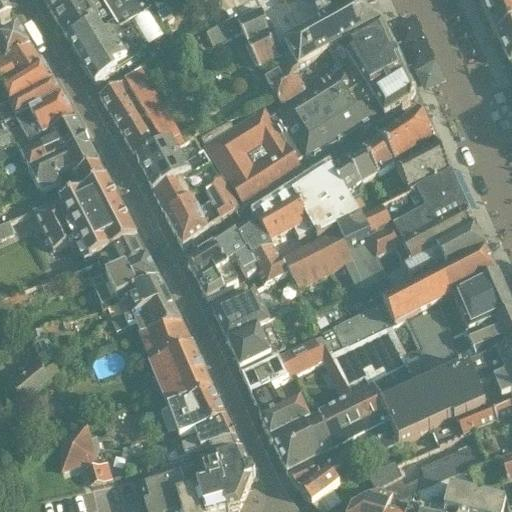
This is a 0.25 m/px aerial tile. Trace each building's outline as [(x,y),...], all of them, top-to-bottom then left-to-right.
[(0,0),(0,24),(11,18),(1,0),(0,0)] [(42,0),(47,9),(47,10),(66,0),(42,0)] [(91,7),(87,0),(66,0),(47,10),(59,30),(75,23),(72,20),(102,5),(100,1),(91,7)] [(115,46),(130,66),(139,61),(146,49),(163,40),(147,13),(151,11),(143,0),(99,0),(100,1),(102,5),(110,16),(114,24),(107,29),(115,46)] [(369,1),(369,0),(282,0),(280,1),(278,0),(231,0),(241,18),(260,9),(273,33),(278,30),(288,48),(369,1)] [(511,0),(477,0),(478,2),(493,33),(511,23),(511,0)] [(381,27),(369,1),(288,48),(301,73),(340,51),(381,27)] [(110,16),(102,5),(72,20),(75,23),(59,30),(66,42),(98,26),(97,23),(100,22),(110,16)] [(470,67),(487,59),(464,8),(447,16),(470,67)] [(301,73),(288,48),(278,30),(273,33),(260,9),(241,18),(203,39),(211,53),(242,36),(259,72),(271,66),(275,74),(288,67),(289,71),(265,85),(282,111),(306,96),(294,77),(301,73)] [(399,25),(408,46),(427,38),(419,17),(399,25)] [(511,23),(493,33),(510,72),(511,71),(511,23)] [(102,32),(98,26),(66,42),(94,89),(116,75),(130,66),(115,46),(107,29),(102,32)] [(381,27),(340,51),(351,69),(372,103),(406,80),(405,79),(406,79),(401,70),(402,69),(394,52),(393,52),(389,42),(389,43),(381,27)] [(0,65),(29,51),(17,29),(0,39),(0,65)] [(434,42),(409,45),(415,91),(440,88),(434,42)] [(29,51),(0,65),(0,90),(1,92),(43,71),(29,51)] [(229,125),(200,143),(205,150),(203,152),(228,191),(230,190),(244,212),(301,175),(296,167),(304,162),(305,164),(372,122),(375,127),(384,121),(380,116),(372,103),(351,69),(276,117),(277,119),(271,122),(265,113),(234,133),(229,125)] [(43,71),(1,92),(0,92),(0,114),(7,110),(53,86),(44,72),(43,71)] [(125,83),(129,89),(136,102),(154,92),(142,72),(125,83)] [(415,97),(406,80),(372,103),(384,121),(384,122),(409,107),(410,107),(415,97)] [(125,83),(118,87),(99,99),(110,117),(129,106),(122,93),(129,89),(125,83)] [(7,110),(0,114),(0,130),(15,124),(61,101),(53,86),(7,110)] [(165,111),(154,92),(136,102),(147,121),(165,111)] [(17,153),(76,126),(75,125),(61,101),(15,124),(0,130),(0,166),(19,157),(17,153)] [(141,125),(129,106),(110,117),(121,136),(141,125)] [(165,111),(147,121),(159,142),(177,132),(165,111)] [(418,115),(364,154),(379,181),(395,170),(435,145),(423,118),(418,115)] [(153,145),(141,125),(121,136),(133,155),(153,145)] [(87,148),(76,126),(17,153),(19,157),(22,161),(21,161),(28,173),(87,148)] [(153,145),(133,155),(138,162),(176,142),(179,148),(185,145),(177,132),(159,142),(163,148),(157,151),(153,145)] [(176,142),(138,162),(136,163),(152,195),(181,183),(190,178),(193,182),(210,170),(201,156),(190,164),(186,157),(182,160),(176,150),(179,148),(176,142)] [(450,176),(435,145),(395,170),(409,198),(410,198),(450,176)] [(74,182),(99,169),(87,148),(28,173),(38,193),(39,196),(40,195),(41,197),(61,189),(59,184),(57,181),(69,175),(73,183),(74,182)] [(379,181),(364,154),(363,154),(346,164),(331,174),(351,206),(361,199),(360,197),(363,191),(362,189),(379,181)] [(82,196),(106,184),(104,180),(99,169),(74,182),(78,190),(82,196)] [(288,202),(255,222),(270,248),(277,261),(305,248),(338,235),(345,232),(360,221),(351,206),(331,174),(314,184),(288,202)] [(410,198),(360,221),(345,232),(338,235),(347,255),(398,230),(407,249),(468,216),(450,176),(410,198)] [(181,183),(152,195),(153,197),(164,217),(196,199),(206,193),(208,192),(202,182),(186,192),(181,183)] [(196,199),(164,217),(165,219),(168,225),(182,252),(208,235),(239,215),(240,214),(223,185),(221,183),(208,192),(206,193),(212,202),(202,209),(196,199)] [(32,216),(53,255),(69,248),(78,243),(88,265),(108,256),(137,243),(106,184),(82,196),(32,216)] [(476,233),(468,216),(407,249),(398,230),(347,255),(352,266),(364,292),(386,280),(378,263),(396,255),(405,271),(410,269),(476,233)] [(236,235),(234,237),(239,244),(257,277),(257,276),(258,277),(280,267),(277,261),(270,248),(255,222),(236,235)] [(11,228),(0,232),(0,244),(15,238),(11,228)] [(405,271),(386,280),(395,299),(404,295),(415,289),(415,291),(486,255),(476,234),(476,233),(410,269),(405,271)] [(305,248),(277,261),(280,267),(258,277),(265,291),(288,279),(297,296),(301,294),(342,273),(341,272),(352,266),(347,255),(338,235),(305,248)] [(234,237),(215,249),(224,266),(234,260),(236,263),(235,264),(247,283),(257,277),(239,244),(234,237)] [(103,275),(106,280),(146,262),(137,243),(108,256),(109,260),(98,265),(103,275)] [(215,249),(188,267),(197,284),(225,268),(224,266),(215,249)] [(383,307),(322,338),(323,341),(327,348),(335,344),(340,355),(342,358),(392,334),(405,327),(498,280),(498,279),(486,255),(415,291),(415,289),(404,295),(395,299),(382,305),(383,307)] [(88,282),(91,288),(103,315),(103,316),(119,309),(117,304),(158,284),(157,283),(146,262),(106,280),(103,275),(102,275),(88,282)] [(364,292),(352,266),(341,272),(342,273),(343,277),(354,297),(364,292)] [(225,268),(197,284),(207,304),(236,287),(225,268)] [(511,311),(498,280),(405,327),(417,356),(418,357),(406,362),(412,375),(415,373),(511,320),(511,311)] [(61,281),(3,304),(5,311),(63,288),(61,281)] [(76,287),(79,294),(91,288),(88,282),(83,284),(76,287)] [(168,303),(158,284),(117,304),(119,309),(120,310),(124,308),(131,321),(168,303)] [(229,345),(269,327),(255,295),(213,315),(229,345)] [(131,321),(129,321),(125,322),(123,318),(109,320),(115,333),(129,331),(135,329),(140,339),(138,339),(138,340),(140,339),(181,328),(168,303),(131,321)] [(511,320),(415,373),(425,398),(511,355),(511,320)] [(68,324),(60,327),(62,334),(70,332),(68,324)] [(269,327),(229,345),(227,346),(240,376),(285,354),(273,326),(269,327)] [(140,339),(138,340),(149,367),(192,351),(190,347),(181,328),(140,339)] [(46,331),(31,335),(34,343),(42,340),(42,339),(48,337),(46,331)] [(256,373),(242,380),(251,401),(271,391),(272,391),(316,368),(323,365),(324,368),(330,365),(350,403),(344,406),(338,409),(321,418),(332,444),(326,447),(329,454),(334,452),(387,425),(372,393),(407,377),(412,375),(406,362),(406,361),(404,357),(403,357),(392,334),(342,358),(340,355),(335,344),(327,348),(323,341),(308,348),(256,373)] [(192,351),(149,367),(148,368),(167,415),(213,397),(211,394),(205,380),(206,380),(201,368),(200,368),(192,351)] [(511,355),(425,398),(415,373),(407,377),(372,393),(387,425),(398,448),(433,434),(433,433),(456,424),(511,402),(511,355)] [(40,365),(8,392),(22,408),(59,378),(56,372),(45,376),(40,365)] [(271,391),(251,401),(256,411),(259,417),(262,423),(283,412),(279,404),(272,391),(271,391)] [(167,415),(161,418),(169,438),(175,435),(179,443),(226,424),(213,397),(167,415)] [(511,402),(456,424),(463,441),(464,443),(474,439),(474,438),(511,422),(511,402)] [(283,412),(262,423),(285,474),(306,464),(329,454),(326,447),(332,444),(321,418),(310,424),(300,403),(283,412)] [(388,504),(386,510),(391,511),(419,511),(421,510),(414,498),(467,476),(479,500),(503,491),(511,488),(511,485),(505,465),(511,462),(511,422),(474,438),(474,439),(478,448),(420,473),(424,482),(405,490),(404,488),(388,504)] [(226,424),(179,443),(172,445),(175,453),(173,457),(166,459),(169,465),(169,466),(236,444),(226,424)] [(463,441),(456,424),(433,433),(433,434),(440,452),(463,441)] [(63,447),(63,450),(99,453),(97,442),(92,443),(88,429),(63,447)] [(150,486),(140,489),(145,505),(144,507),(145,510),(156,507),(157,511),(241,511),(245,503),(244,501),(251,485),(254,484),(255,481),(252,474),(250,475),(236,445),(236,444),(169,466),(148,473),(148,474),(147,474),(150,486)] [(63,450),(62,476),(85,468),(97,464),(96,462),(100,453),(99,453),(63,450)] [(314,481),(306,464),(285,474),(287,480),(297,492),(314,481)] [(108,468),(87,473),(91,490),(112,484),(112,483),(108,468)] [(377,493),(402,484),(395,469),(367,481),(374,495),(377,493)] [(315,481),(297,492),(299,495),(308,505),(312,510),(339,488),(340,487),(356,486),(352,476),(336,482),(329,475),(328,472),(315,481)] [(467,476),(414,498),(421,510),(419,511),(511,511),(503,491),(479,500),(467,476)] [(402,484),(377,493),(388,504),(404,488),(402,484)] [(511,511),(511,488),(503,491),(511,511)] [(377,493),(374,495),(376,497),(352,511),(351,511),(385,511),(386,510),(388,504),(377,493)]
